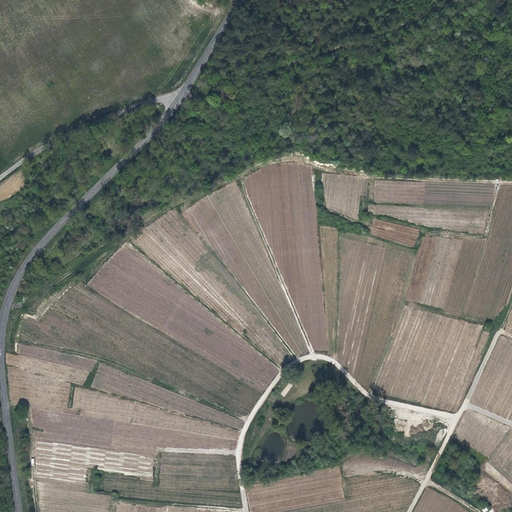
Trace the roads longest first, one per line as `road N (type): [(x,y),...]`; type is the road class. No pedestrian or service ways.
road 1 (track): [(32,301),(159,211),(273,160),(511,182)]
road 2 (track): [(246,511),(238,462),(244,429),(278,376),(300,360),(330,359),(377,400),(456,418)]
road 3 (tertiary): [(182,93),(31,256),(12,287),(0,338)]
road 4 (track): [(452,0),(225,87),(182,93)]
road 5 (unclassified): [(0,177),(82,126),(182,93)]
road 6 (track): [(499,332),(409,511)]
road 7 (track): [(240,174),(312,356)]
road 8 (tertiary): [(0,369),(18,511)]
road 9 (track): [(246,511),(115,498)]
